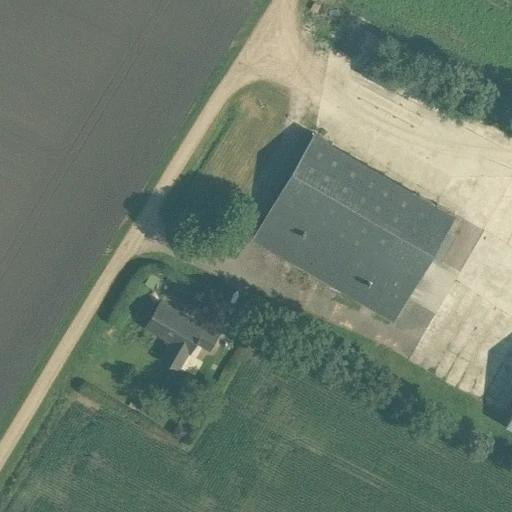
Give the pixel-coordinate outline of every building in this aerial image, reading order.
[(406,68),(373,50),(362,72),(395,90),(406,68)] [(315,132),(254,238),(394,319),(455,213),(315,132)] [(152,273),(145,283),(152,287),(158,277),(152,273)] [(147,326),(155,331),(171,340),(162,356),(179,366),(188,350),(192,352),(197,342),(210,349),(221,329),(207,321),(205,325),(162,300),(147,326)] [(183,438),(189,427),(179,421),(173,432),(183,438)]
